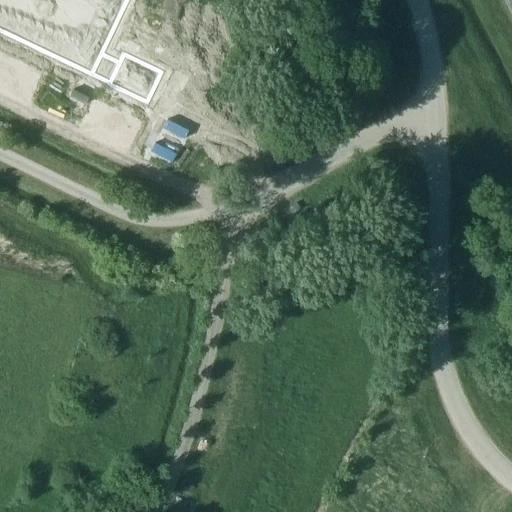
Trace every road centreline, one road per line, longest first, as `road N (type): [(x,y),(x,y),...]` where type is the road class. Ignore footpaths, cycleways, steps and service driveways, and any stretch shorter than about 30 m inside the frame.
road 1 (unclassified): [(511,475),(472,430),(442,364),(434,118)]
road 2 (unclassified): [(159,511),(198,400),(238,209)]
road 3 (unclassified): [(238,209),(186,220),(130,215),(0,153)]
road 4 (unclassified): [(238,209),(404,123),(434,118)]
road 5 (unclassified): [(434,118),(430,48),(417,0)]
